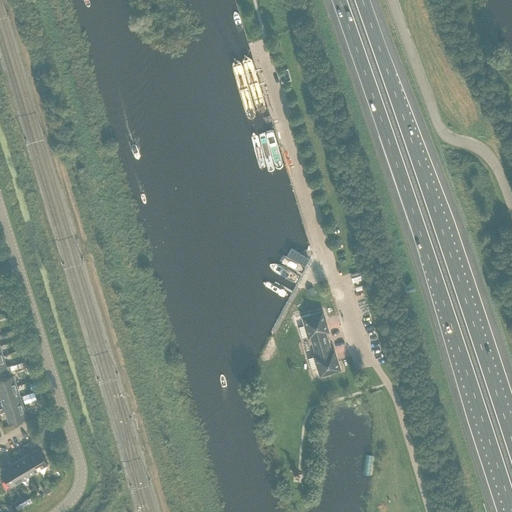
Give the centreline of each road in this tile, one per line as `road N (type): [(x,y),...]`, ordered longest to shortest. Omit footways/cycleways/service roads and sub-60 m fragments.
road 1 (motorway): [(335,0),(509,511)]
road 2 (motorway): [(511,438),(362,0)]
road 3 (unclassified): [(0,211),(81,472),(57,511)]
road 4 (unclassified): [(511,208),(490,158),(437,127),(390,0)]
